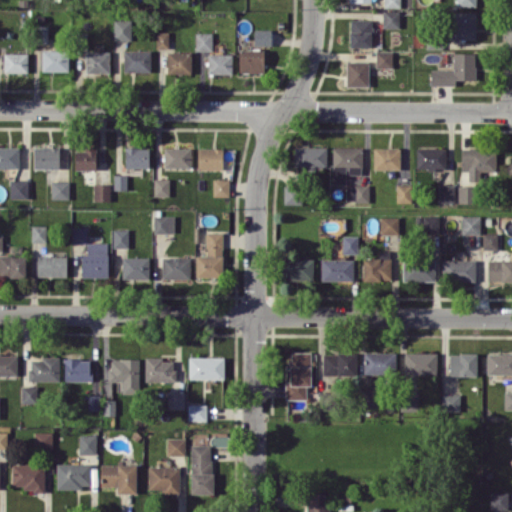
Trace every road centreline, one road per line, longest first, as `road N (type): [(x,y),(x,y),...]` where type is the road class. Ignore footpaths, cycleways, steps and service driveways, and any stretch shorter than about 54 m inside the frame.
road 1 (residential): [(314,0),(306,62),(260,161),(254,196),(253,511)]
road 2 (residential): [(0,313),(511,316)]
road 3 (residential): [(0,107),(511,110)]
